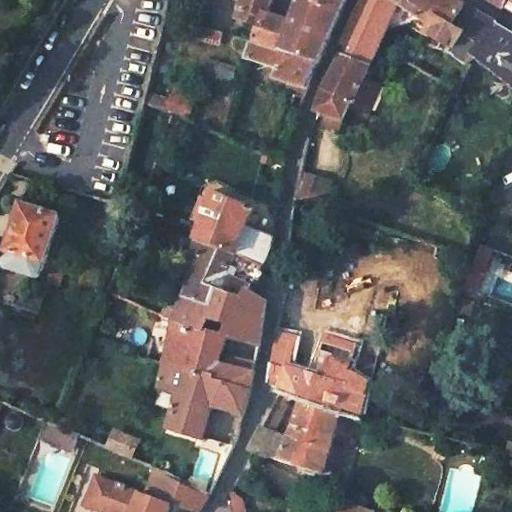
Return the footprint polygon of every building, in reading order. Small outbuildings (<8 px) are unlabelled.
[(271,0),(246,0),(245,3),(243,12),(249,14),(265,19),(266,16),(271,0)] [(301,0),(293,26),(276,20),(266,16),(265,19),(249,14),(246,22),(262,27),(257,43),(252,58),(271,65),(280,69),(277,79),(307,90),(318,66),(345,0),(301,0)] [(425,37),(440,46),(437,50),(450,53),(467,67),(472,57),(511,86),(511,36),(486,19),(464,6),(455,0),(454,0),(361,0),(341,46),(346,48),(341,57),(325,84),(326,115),(340,121),(347,103),(350,104),(367,69),(385,30),(407,41),(412,29),(425,37)] [(511,0),(487,0),(502,9),(504,0),(511,0)] [(412,29),(407,41),(419,45),(425,37),(412,29)] [(143,106),(184,121),(193,94),(166,88),(180,40),(160,35),(143,106)] [(511,103),(511,86),(472,57),(467,67),(465,71),(511,106),(511,103)] [(340,121),(326,115),(322,125),(337,130),(340,121)] [(331,192),(334,181),(304,174),(301,185),(331,192)] [(195,244),(186,272),(192,274),(182,299),(172,324),(161,366),(156,390),(179,398),(167,431),(206,443),(218,411),(242,418),(249,394),(255,374),(252,373),(258,358),(264,306),(257,301),(249,295),(252,291),(259,277),(262,270),(269,256),(272,239),(253,230),(246,228),(250,217),(252,212),(236,204),(233,206),(213,194),(211,198),(206,196),(193,236),(198,237),(195,244)] [(3,257),(0,265),(0,270),(34,281),(36,275),(38,275),(39,268),(41,268),(56,219),(17,207),(2,255),(3,257)] [(250,217),(246,228),(253,230),(257,219),(250,217)] [(322,473),(337,407),(357,413),(365,385),(350,371),(360,342),(342,336),(340,343),(322,338),(311,375),(287,367),(293,333),(273,330),(269,353),(266,373),(266,377),(266,380),(268,383),(270,384),(272,385),(277,388),(291,392),(302,395),(294,421),(286,437),(259,429),(248,452),(256,456),(268,461),(269,457),(322,473)] [(291,392),(277,388),(261,423),(276,428),(291,392)] [(234,448),(236,440),(219,451),(198,491),(210,497),(231,454),(234,448)] [(511,443),(507,442),(503,455),(511,457),(511,443)] [(162,475),(153,497),(189,511),(199,511),(210,497),(198,491),(162,475)] [(368,511),(343,502),(339,511),(389,511),(375,507),(372,511),(368,511)]
